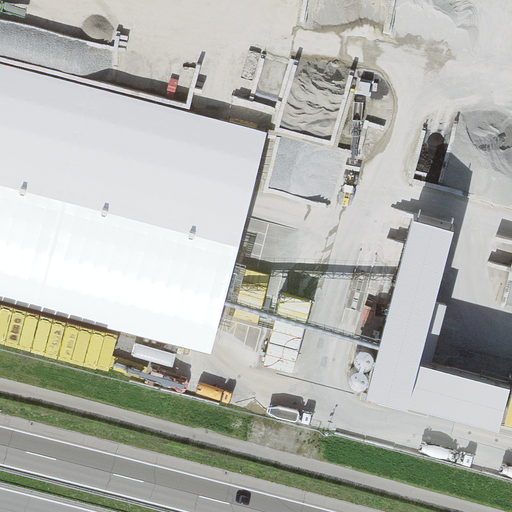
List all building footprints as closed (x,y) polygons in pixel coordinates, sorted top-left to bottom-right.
[(269,132),(0,62),(0,296),(212,351),(269,132)] [(452,224),(414,214),(367,389),(498,424),(499,423),(511,426),(511,373),(510,373),(508,381),(430,360),(445,301),(432,298),(452,224)] [(270,274),(241,267),(229,314),(258,321),(270,274)] [(281,317),(275,316),(263,363),(292,370),(308,311),(284,305),(281,317)] [(360,364),(363,365),(366,364),(369,363),(371,361),(373,359),(374,356),(374,353),(373,350),(371,348),(369,346),(366,345),(363,345),(360,345),(357,347),(355,349),(354,352),(354,355),(354,358),(356,360),(358,363),(360,364)] [(355,384),(358,385),(361,385),(364,383),(366,382),(367,379),(368,376),(368,373),(367,370),(365,368),(363,366),(360,365),(357,365),(354,366),(352,367),(350,370),(349,372),(348,375),(349,378),(350,381),(352,383),(355,384)]
